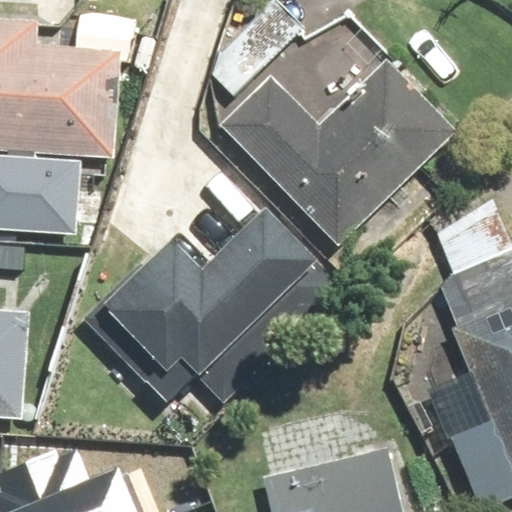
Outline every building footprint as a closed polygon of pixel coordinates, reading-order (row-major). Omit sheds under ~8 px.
[(359,0),(313,0),(207,101),(349,249),(480,126),(359,0)] [(0,8),(0,141),(122,146),(127,13),(0,8)] [(87,158),(0,153),(0,236),(83,241),(87,158)] [(196,234),(109,326),(206,418),(344,272),(284,216),(234,269),(196,234)] [(511,293),(430,327),(503,506),(511,502),(511,293)] [(52,330),(0,325),(0,432),(44,436),(52,330)] [(269,471),(277,511),(414,511),(400,443),(269,471)] [(0,500),(5,511),(146,511),(127,468),(98,482),(82,447),(0,483),(0,500)]
